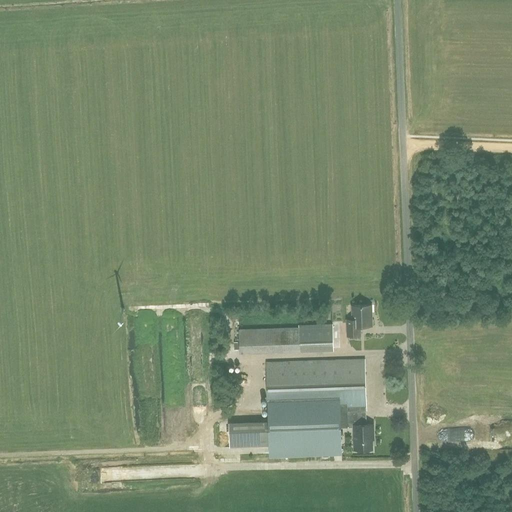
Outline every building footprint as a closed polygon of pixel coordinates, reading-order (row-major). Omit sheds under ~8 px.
[(347,336),(360,335),(360,326),(372,325),(371,305),(352,306),(352,326),(347,326),(347,336)] [(240,351),(333,348),(332,324),(299,325),(299,327),(239,329),(240,351)] [(268,414),(269,414),(269,422),(270,446),(270,456),(342,454),(341,427),(347,427),(353,427),(354,449),(372,449),(372,434),(374,434),(373,424),(366,424),(365,410),(366,410),(364,359),(266,362),(268,414)] [(160,410),(160,397),(145,397),(145,410),(160,410)] [(230,447),(270,446),(269,422),(229,423),(230,447)]
